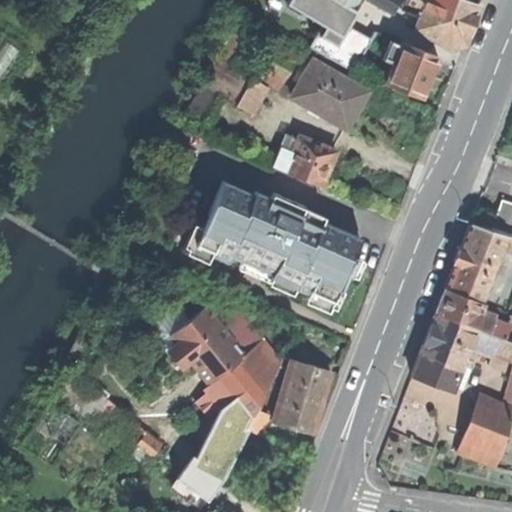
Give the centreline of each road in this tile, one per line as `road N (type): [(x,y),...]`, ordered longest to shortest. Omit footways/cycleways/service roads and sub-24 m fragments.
road 1 (secondary): [(511,28),(418,238),(328,488)]
road 2 (residential): [(459,511),(328,488)]
